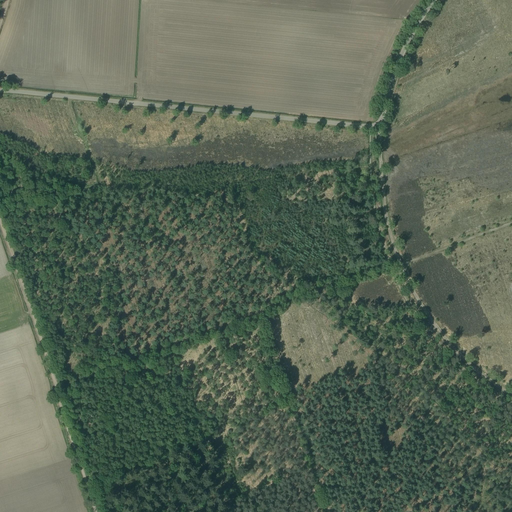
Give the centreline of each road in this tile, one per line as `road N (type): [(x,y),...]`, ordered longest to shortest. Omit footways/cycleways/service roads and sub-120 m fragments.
road 1 (unclassified): [(0,90),(379,126),(404,50),(434,0)]
road 2 (track): [(0,214),(59,386)]
road 3 (track): [(400,265),(468,366),(511,394)]
road 4 (track): [(319,468),(266,307)]
road 5 (track): [(379,126),(386,214),(400,265)]
road 6 (track): [(194,511),(319,468)]
road 7 (track): [(59,386),(98,511)]
road 8 (track): [(266,307),(388,262)]
